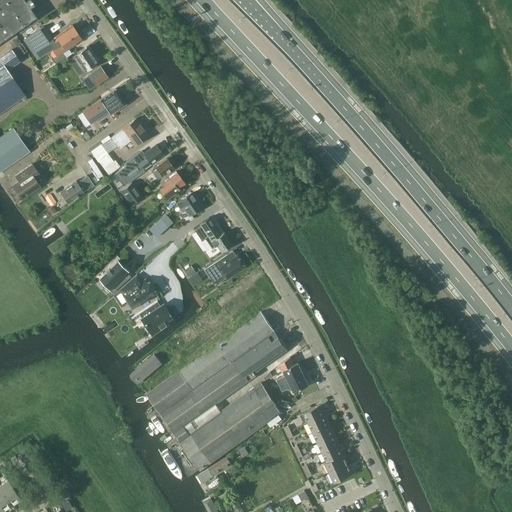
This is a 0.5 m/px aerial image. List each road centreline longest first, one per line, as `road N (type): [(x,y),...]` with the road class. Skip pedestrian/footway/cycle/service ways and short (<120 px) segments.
road 1 (unclassified): [(396,511),(250,241),(83,0)]
road 2 (primary): [(203,0),(394,205),(511,347)]
road 3 (primary): [(511,307),(246,0)]
road 4 (track): [(0,408),(55,428),(108,511)]
